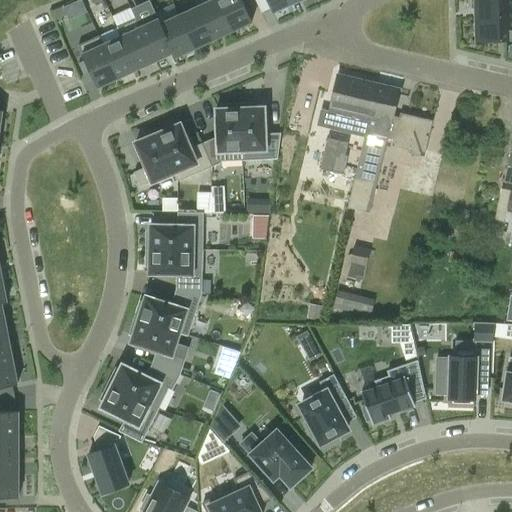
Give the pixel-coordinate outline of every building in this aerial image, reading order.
[(210,0),(198,6),(213,40),(230,32),(215,0),(210,0)] [(215,0),(230,32),(252,22),(241,0),(215,0)] [(293,3),(291,0),(267,0),(273,13),(293,3)] [(511,0),(474,0),(475,19),(511,18),(511,0)] [(179,15),(195,48),(213,40),(198,6),(179,15)] [(55,19),(66,14),(63,7),(52,11),(55,19)] [(175,57),(177,56),(161,23),(157,14),(139,22),(156,60),(173,53),(175,57)] [(164,21),(161,23),(177,56),(195,48),(179,15),(164,21)] [(136,70),(156,60),(139,22),(137,18),(116,27),(120,36),(136,70)] [(511,40),(511,18),(475,19),(476,41),(511,40)] [(98,87),(119,77),(103,44),(99,35),(78,45),(98,87)] [(119,77),(136,70),(120,36),(103,44),(119,77)] [(352,78),(338,75),(330,112),(322,111),(319,126),(365,136),(366,132),(370,117),(377,84),(352,78)] [(399,117),(394,116),(400,89),(377,84),(370,117),(366,132),(375,134),(388,137),(387,138),(394,139),(393,145),(408,149),(408,152),(424,156),(433,120),(400,112),(399,117)] [(240,103),(242,160),(278,159),(281,133),(268,133),(267,104),(258,105),(258,102),(240,103)] [(215,137),(203,143),(213,167),(222,163),(221,161),(242,160),(240,103),(222,104),(222,106),(214,107),(215,137)] [(156,128),(175,174),(178,181),(213,167),(203,143),(193,147),(182,120),(174,123),(173,121),(156,128)] [(151,184),(175,174),(156,128),(139,135),(140,138),(133,141),(144,167),(134,172),(140,186),(150,182),(151,184)] [(365,136),(360,156),(348,207),(370,212),(387,138),(366,132),(365,136)] [(328,139),(321,168),(344,174),(351,145),(328,139)] [(226,211),(227,189),(199,188),(198,211),(226,211)] [(253,213),(270,214),(271,198),(248,198),(247,212),(253,213)] [(146,248),(203,249),(203,212),(178,212),(178,223),(149,222),(149,230),(146,230),(146,248)] [(253,213),(253,237),(267,237),(270,214),(253,213)] [(371,249),(355,245),(347,276),(364,280),(371,249)] [(176,289),(202,293),(203,249),(146,248),(145,267),(148,267),(148,275),(176,276),(176,289)] [(387,283),(393,258),(379,254),(373,280),(387,283)] [(134,317),(181,333),(188,335),(202,293),(176,289),(172,302),(145,293),(142,301),(140,300),(134,317)] [(376,298),(338,289),(333,306),(372,316),(376,298)] [(310,303),(307,316),(320,319),(323,305),(310,303)] [(181,333),(134,317),(129,334),(131,335),(129,343),(156,352),(152,363),(180,374),(189,347),(178,343),(181,333)] [(0,343),(9,341),(6,322),(0,323),(0,343)] [(494,322),(472,322),(472,341),(494,341),(493,334),(494,322)] [(511,323),(494,322),(493,334),(511,337),(511,323)] [(410,323),(392,323),(392,341),(400,342),(406,360),(417,355),(410,323)] [(308,331),(298,337),(303,346),(314,341),(308,331)] [(9,341),(0,343),(0,365),(14,363),(9,341)] [(223,345),(214,373),(230,378),(241,351),(223,345)] [(449,357),(444,357),(444,373),(448,373),(448,398),(453,398),(453,402),(469,403),(469,398),(475,399),(475,377),(487,377),(488,348),(474,348),(474,356),(449,356),(449,357)] [(425,393),(418,360),(388,370),(390,375),(375,380),(377,386),(362,391),(366,404),(361,406),(367,421),(371,420),(372,423),(391,417),(389,414),(415,405),(412,397),(425,393)] [(172,390),(180,374),(152,363),(148,374),(121,361),(118,368),(116,367),(108,383),(159,407),(169,388),(172,390)] [(14,363),(0,365),(0,387),(18,384),(14,363)] [(511,372),(507,372),(502,399),(505,400),(504,402),(511,403),(511,372)] [(325,391),(300,405),(309,420),(305,422),(313,437),(317,435),(323,447),(339,439),(337,435),(348,429),(341,416),(353,409),(334,375),(321,382),(325,391)] [(119,431),(142,442),(159,407),(108,383),(100,399),(102,400),(98,408),(124,421),(119,431)] [(0,432),(19,432),(19,411),(0,410),(0,432)] [(165,432),(173,418),(160,411),(152,425),(165,432)] [(212,426),(224,439),(239,426),(227,412),(212,426)] [(98,450),(88,454),(103,493),(128,483),(112,440),(120,438),(120,436),(99,426),(94,437),(98,450)] [(250,453),(274,479),(280,474),(291,486),(311,467),(299,454),(303,451),(292,440),(289,443),(277,429),(250,453)] [(0,453),(19,454),(19,432),(0,432),(0,453)] [(19,454),(0,453),(0,475),(19,475),(19,454)] [(20,471),(19,495),(37,495),(37,471),(20,471)] [(221,499),(219,495),(202,502),(206,511),(260,511),(257,504),(272,497),(249,472),(234,479),(240,490),(221,499)] [(0,475),(0,496),(19,497),(19,475),(0,475)] [(144,510),(143,511),(180,511),(188,498),(158,483),(152,496),(148,494),(140,508),(144,510)]
